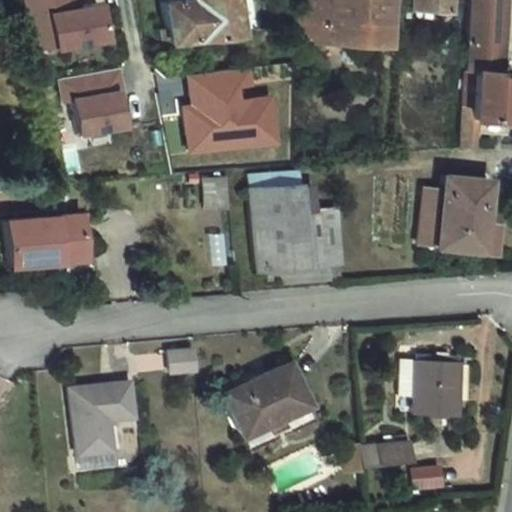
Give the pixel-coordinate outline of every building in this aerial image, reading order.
[(101,38),(92,0),(83,0),(75,2),(74,0),(22,0),(33,53),(101,38)] [(169,22),(174,62),(244,53),(236,0),(196,0),(198,18),(169,22)] [(305,0),(302,59),(391,66),(396,0),(305,0)] [(452,27),(453,0),(415,0),(415,26),(452,27)] [(295,15),(281,18),(284,44),(298,42),(295,15)] [(511,91),(506,91),(511,27),(511,19),(476,16),(470,92),(480,93),(476,137),(468,136),(465,169),(484,167),(487,139),(511,141),(511,91)] [(115,65),(56,75),(66,135),(118,126),(111,84),(118,83),(115,65)] [(176,102),(180,151),(270,144),(266,89),(246,91),(244,67),(181,72),(183,102),(176,102)] [(304,191),(253,195),(254,212),(306,208),(304,191)] [(490,275),(498,203),(448,197),(446,212),(429,209),(423,263),(439,266),(439,269),(490,275)] [(254,212),(261,294),(324,289),(322,273),(312,273),(309,238),(306,208),(254,212)] [(101,289),(96,230),(11,237),(14,279),(51,276),(51,282),(53,285),(56,289),(60,291),(65,292),(101,289)] [(341,235),(309,238),(312,273),(322,273),(324,289),(346,287),(341,235)] [(162,347),(163,372),(190,371),(189,346),(162,347)] [(202,371),(177,373),(179,393),(203,390),(202,371)] [(415,414),(419,378),(404,377),(400,413),(415,414)] [(458,436),(463,384),(419,378),(414,431),(458,436)] [(319,440),(294,387),(257,403),(260,412),(234,423),(255,469),(319,440)] [(134,438),(132,401),(75,404),(80,472),(111,471),(110,440),(134,438)] [(403,462),(403,439),(355,439),(354,462),(403,462)] [(416,487),(413,465),(384,468),(385,490),(416,487)]
